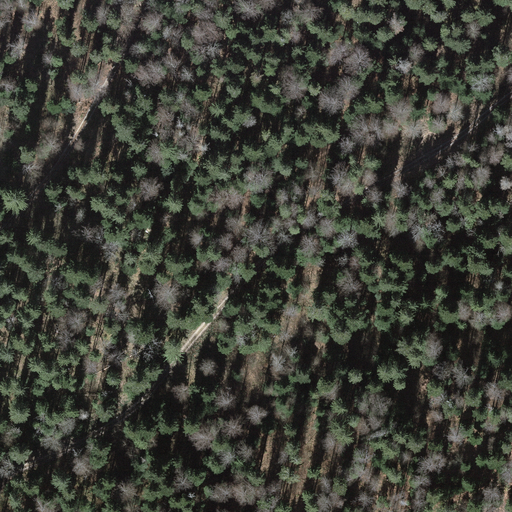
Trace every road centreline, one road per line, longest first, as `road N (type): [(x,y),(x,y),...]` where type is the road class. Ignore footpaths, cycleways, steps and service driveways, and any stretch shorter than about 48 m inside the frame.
road 1 (track): [(511,92),(458,136),(272,250),(121,417),(0,474)]
road 2 (track): [(0,225),(58,161),(144,0)]
